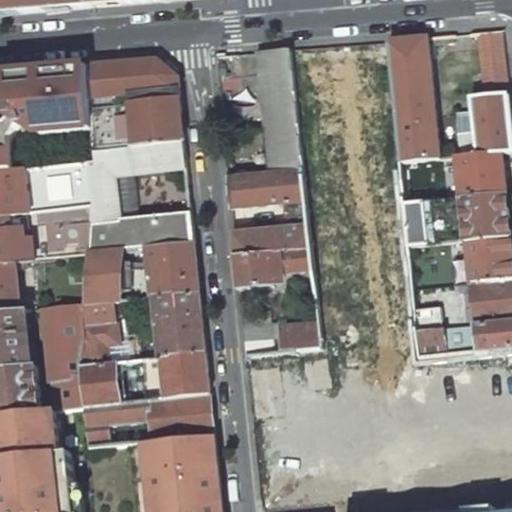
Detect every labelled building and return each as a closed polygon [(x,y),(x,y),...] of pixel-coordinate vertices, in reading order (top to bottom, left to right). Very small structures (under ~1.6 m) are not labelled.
[(0,0),(0,15),(94,8),(92,0),(0,0)] [(511,153),(511,109),(504,33),(480,35),(486,97),(481,98),(480,94),(472,94),(474,114),(458,115),(463,158),(504,155),(511,153)] [(455,37),(390,43),(402,165),(403,165),(442,161),(431,47),(455,45),(455,37)] [(307,203),(291,51),(260,54),(272,176),(230,180),(233,210),(307,203)] [(98,153),(186,143),(179,78),(159,62),(92,67),(95,132),(96,154),(98,153)] [(95,132),(92,67),(4,75),(8,125),(0,126),(0,173),(16,172),(13,142),(24,128),(30,127),(43,136),(95,132)] [(4,75),(0,75),(0,126),(8,125),(4,75)] [(97,208),(92,256),(130,252),(145,250),(197,245),(194,215),(142,220),(137,176),(189,170),(186,143),(98,153),(97,164),(92,164),(97,208)] [(461,184),(463,201),(508,196),(504,155),(463,158),(459,158),(460,173),(448,174),(449,186),(461,184)] [(0,173),(0,218),(97,208),(92,164),(28,172),(28,170),(16,172),(0,173)] [(511,238),(511,222),(508,196),(463,201),(407,206),(405,206),(409,249),(412,249),(467,243),(511,238)] [(0,218),(0,265),(24,263),(91,256),(92,256),(97,208),(0,218)] [(511,238),(467,243),(472,286),(474,285),(511,281),(511,238)] [(156,300),(202,294),(197,245),(145,250),(149,283),(154,283),(156,300)] [(87,306),(87,307),(116,304),(121,303),(123,270),(130,270),(130,252),(92,256),(91,256),(87,306)] [(0,265),(0,315),(23,313),(24,313),(19,269),(25,269),(24,263),(0,265)] [(511,281),(474,285),(478,327),(511,323),(511,281)] [(163,360),(208,354),(202,294),(156,300),(155,300),(163,360)] [(107,345),(121,343),(116,304),(87,307),(87,306),(84,306),(87,367),(110,364),(107,345)] [(84,306),(84,305),(45,309),(52,382),(58,381),(60,412),(86,409),(82,367),(87,367),(84,306)] [(445,330),(442,309),(418,312),(420,333),(445,330)] [(0,315),(0,417),(44,414),(39,368),(29,369),(23,313),(0,315)] [(445,330),(420,333),(422,359),(511,349),(511,323),(478,327),(445,330)] [(167,400),(212,396),(208,354),(163,360),(167,400)] [(86,409),(90,449),(145,443),(217,436),(212,396),(167,400),(124,404),(119,363),(110,364),(87,367),(82,367),(86,409)] [(380,390),(385,385),(384,378),(380,373),(373,373),(368,378),(368,385),(373,390),(380,390)] [(0,417),(0,458),(61,452),(57,412),(44,414),(0,417)] [(151,511),(224,511),(217,436),(145,443),(151,511)] [(0,460),(5,511),(78,511),(72,454),(61,455),(61,452),(0,458),(0,460)]
